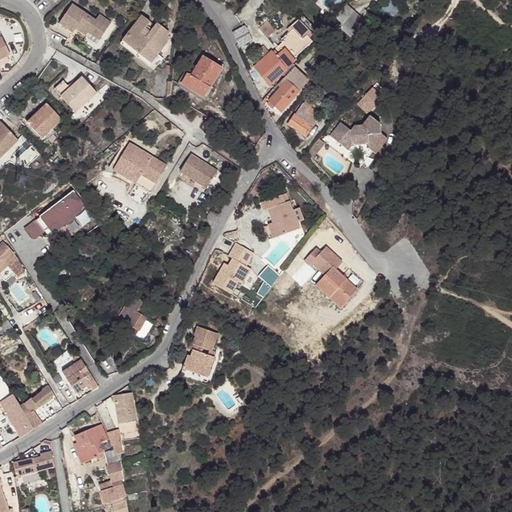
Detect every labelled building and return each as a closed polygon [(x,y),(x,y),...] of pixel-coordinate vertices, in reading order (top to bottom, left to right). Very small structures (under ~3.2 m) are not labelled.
[(88,33),(99,40),(110,24),(99,16),(95,21),(72,5),(59,24),(72,33),(75,29),(78,25),(81,27),(78,31),(85,37),(88,33)] [(286,6),(282,10),(287,16),(291,13),(286,6)] [(141,18),(122,43),(135,54),(151,66),(167,44),(168,34),(157,26),(155,28),(141,18)] [(287,29),(289,33),(291,33),(295,38),(303,31),(311,41),(316,38),(300,18),(287,29)] [(233,32),(240,46),(252,39),(245,25),(233,32)] [(288,34),(301,50),(311,41),(303,31),(295,38),(291,33),(289,33),(288,34)] [(96,44),(99,40),(88,33),(85,37),(96,44)] [(288,34),(278,42),(280,45),(255,66),(269,85),(282,75),(285,78),(295,64),(293,62),(295,61),(292,57),(301,50),(288,34)] [(122,43),(113,55),(126,65),(135,54),(122,43)] [(191,79),(188,77),(183,87),(205,99),(223,70),(203,58),(191,79)] [(423,68),(415,64),(408,82),(416,85),(423,68)] [(183,87),(188,77),(186,75),(180,85),(183,87)] [(76,114),(98,94),(84,80),(72,90),(63,99),(76,114)] [(268,100),(274,107),(281,112),(298,93),(294,89),(285,81),(268,100)] [(64,82),(55,90),(63,99),(72,90),(64,82)] [(319,82),(313,88),(327,101),(332,95),(319,82)] [(183,87),(180,85),(178,87),(206,103),(208,101),(205,99),(183,87)] [(379,94),(373,88),(358,104),(368,112),(375,104),(373,102),(379,94)] [(268,100),(264,104),(271,110),(274,107),(268,100)] [(40,141),(61,123),(46,107),(26,125),(40,141)] [(297,118),(294,116),(288,125),(306,135),(315,120),(313,119),(315,115),(310,112),(308,116),(301,111),(297,118)] [(380,124),(370,117),(363,126),(353,126),(350,131),(341,124),(331,136),(347,150),(351,145),(369,143),(369,148),(375,152),(386,138),(381,135),(380,124)] [(0,156),(17,142),(3,125),(0,126),(0,156)] [(325,145),(317,139),(310,148),(318,155),(325,145)] [(166,170),(150,161),(148,165),(134,157),(136,152),(128,148),(115,171),(137,184),(140,178),(156,188),(166,170)] [(318,155),(310,148),(306,153),(314,159),(318,155)] [(148,165),(150,161),(136,152),(134,157),(148,165)] [(207,194),(218,175),(191,159),(181,177),(207,194)] [(150,197),(156,188),(140,178),(137,184),(115,171),(113,175),(150,197)] [(31,239),(34,240),(47,229),(50,232),(53,230),(57,230),(63,225),(66,225),(73,220),(73,217),(79,213),(79,208),(82,206),(72,192),(23,230),(31,239)] [(280,196),(259,203),(262,211),(266,209),(272,223),(278,237),(298,229),(295,223),(301,221),(297,209),(290,211),(287,202),(283,204),(280,196)] [(272,223),(262,227),(268,241),(278,237),(272,223)] [(0,275),(7,268),(11,272),(19,265),(10,253),(6,248),(2,244),(0,246),(0,275)] [(348,303),(362,284),(338,267),(343,259),(325,246),(321,252),(313,263),(329,274),(322,285),(348,303)] [(313,263),(321,252),(316,248),(306,262),(311,266),(313,263)] [(114,327),(135,338),(146,320),(136,313),(142,303),(132,297),(114,327)] [(22,329),(25,334),(39,325),(36,319),(22,329)] [(187,356),(180,376),(208,387),(221,356),(216,354),(214,358),(209,356),(202,353),(203,349),(211,352),(217,335),(198,328),(194,336),(196,337),(193,345),(197,347),(195,352),(192,351),(190,357),(187,356)] [(81,390),(85,396),(86,395),(93,391),(75,364),(55,378),(68,399),(81,390)] [(13,396),(0,374),(0,403),(3,402),(13,396)] [(22,411),(33,430),(42,425),(33,412),(51,397),(44,388),(30,401),(31,402),(22,411)] [(119,424),(136,421),(132,392),(115,395),(119,424)] [(24,436),(33,430),(22,411),(13,396),(3,402),(4,404),(0,407),(14,429),(17,435),(22,432),(24,436)] [(14,429),(0,407),(0,406),(0,425),(5,434),(14,429)] [(111,440),(110,438),(103,424),(75,435),(77,442),(85,463),(96,460),(95,457),(102,454),(99,445),(111,440)] [(120,453),(120,452),(118,434),(110,438),(111,440),(116,449),(118,454),(120,453)] [(82,465),(85,463),(77,442),(74,444),(82,465)] [(121,462),(120,453),(118,454),(116,449),(102,454),(103,457),(106,467),(112,485),(107,487),(108,489),(100,492),(104,503),(126,495),(121,481),(124,480),(121,462)] [(36,459),(17,464),(20,478),(57,468),(53,453),(44,455),(45,458),(36,460),(36,459)] [(0,511),(11,511),(11,509),(8,510),(0,487),(0,511)]
